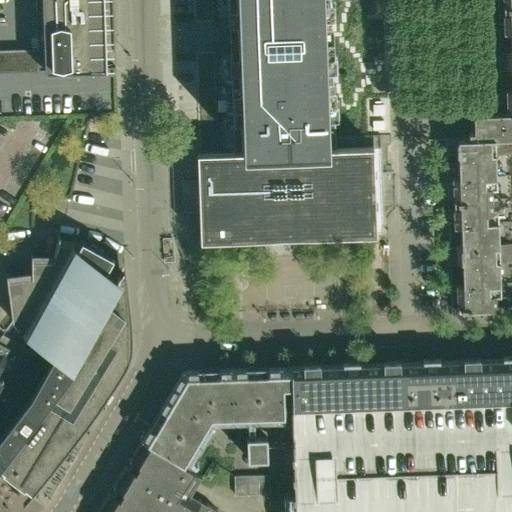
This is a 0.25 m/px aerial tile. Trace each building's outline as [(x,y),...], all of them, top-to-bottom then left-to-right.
[(106,69),(103,0),(42,0),(45,71),(106,69)] [(228,0),(234,151),(197,152),(200,240),(384,233),(381,145),(335,147),(334,112),(329,0),(228,0)] [(445,138),(445,140),(451,308),(511,306),(511,151),(511,137),(511,0),(496,0),(501,112),(473,113),(474,124),(474,137),(445,138)] [(118,376),(126,362),(128,359),(129,355),(130,351),(131,348),(131,344),(131,340),(131,332),(130,320),(129,302),(124,266),(119,273),(116,278),(105,270),(113,256),(81,239),(78,244),(57,240),(53,258),(31,258),(31,275),(7,279),(12,320),(53,352),(30,393),(0,432),(0,467),(32,491),(43,478),(60,457),(87,421),(109,390),(118,376)] [(42,366),(0,342),(0,426),(30,387),(42,366)] [(291,433),(290,433),(292,511),(511,511),(511,354),(502,354),(502,357),(500,357),(491,357),(490,358),(482,358),(479,358),(479,355),(462,356),(462,359),(460,359),(451,359),(450,359),(442,359),(439,359),(439,357),(422,357),(422,360),(420,360),(411,360),(410,360),(401,361),(399,361),(399,358),(382,359),(382,361),(371,362),(370,362),(362,362),(359,362),(359,360),(342,360),(342,363),(340,363),(331,363),(330,363),(322,364),(319,364),(319,361),(302,362),(302,364),(300,364),(292,365),(290,365),(290,367),(290,373),(291,386),(291,390),(292,406),(290,406),(291,433)] [(141,438),(140,440),(200,476),(201,475),(201,474),(194,470),(187,466),(183,464),(211,417),(260,416),(265,415),(276,415),(281,415),(283,415),(284,415),(283,386),(291,386),(290,373),(290,367),(290,365),(279,365),(275,365),(263,366),(256,366),(205,368),(182,369),(141,438)] [(246,458),(266,457),(266,435),(265,435),(265,432),(257,428),(246,429),(246,435),(245,435),(246,458)] [(215,511),(217,509),(190,493),(200,476),(140,440),(139,442),(130,456),(130,457),(129,459),(132,461),(128,467),(125,465),(124,467),(114,484),(113,485),(116,487),(112,494),(109,492),(108,494),(98,511),(98,510),(96,511),(215,511)] [(268,475),(267,475),(234,476),(234,495),(269,493),(268,475)]
